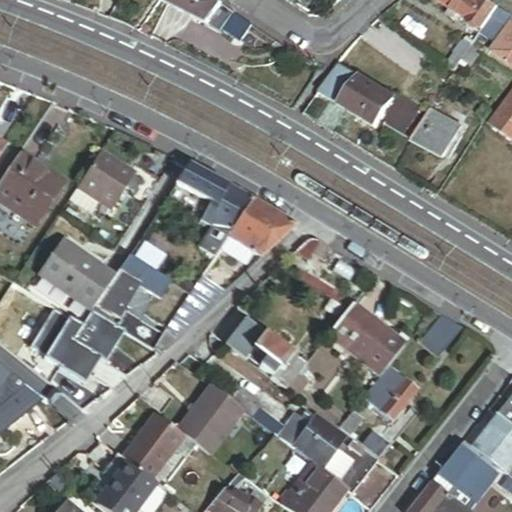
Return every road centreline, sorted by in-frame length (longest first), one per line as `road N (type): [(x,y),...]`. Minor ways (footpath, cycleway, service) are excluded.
road 1 (secondary): [(511,272),(289,132),(143,59),(0,1)]
road 2 (residential): [(0,507),(325,217)]
road 3 (secondary): [(0,54),(188,136),(325,217)]
road 4 (secondary): [(325,217),(511,329)]
road 5 (residential): [(389,511),(511,357)]
road 6 (residential): [(249,0),(319,48),(369,0)]
road 7 (unknown): [(94,422),(0,337)]
